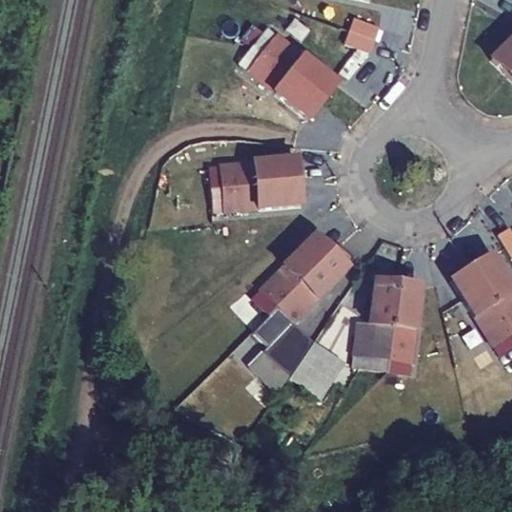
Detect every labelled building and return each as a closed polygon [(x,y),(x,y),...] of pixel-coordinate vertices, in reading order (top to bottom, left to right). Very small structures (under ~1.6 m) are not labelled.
[(254,45),(323,103),(338,85),(268,27),(254,45)] [(511,39),(491,61),(509,78),(511,74),(511,39)] [(323,103),(254,45),(222,85),(232,93),(247,73),(308,122),(323,103)] [(227,107),(229,94),(205,88),(202,102),(227,107)] [(213,191),(299,186),(297,161),(211,167),(213,191)] [(301,208),(299,186),(213,191),(214,216),(301,208)] [(267,314),(330,252),(315,237),(252,297),(267,314)] [(267,314),(244,337),(296,372),(312,347),(295,335),(292,340),(285,333),(348,271),(330,252),(267,314)] [(511,292),(493,260),(473,271),(510,336),(511,346),(511,292)] [(511,346),(510,336),(473,271),(454,283),(497,359),(511,350),(511,346)] [(361,369),(347,392),(363,402),(382,371),(389,371),(400,285),(375,283),(370,327),(361,325),(355,369),(361,369)] [(400,285),(389,371),(413,374),(422,288),(400,285)] [(238,303),(230,293),(208,310),(216,320),(238,303)] [(301,392),(325,355),(314,348),(291,384),(301,392)] [(455,395),(467,398),(474,364),(462,361),(455,395)]
